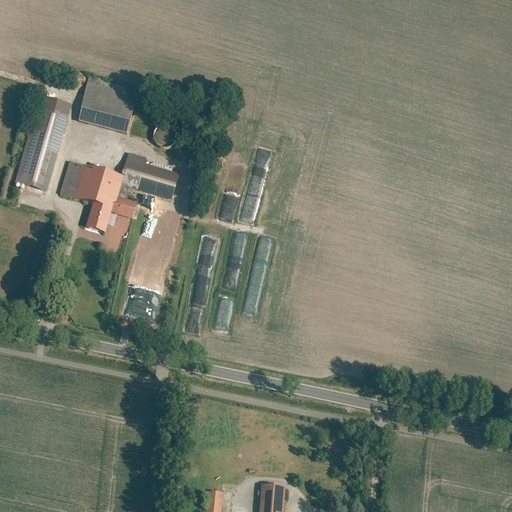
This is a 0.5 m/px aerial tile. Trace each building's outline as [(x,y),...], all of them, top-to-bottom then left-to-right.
[(76,127),(128,139),(140,91),(89,79),(76,127)] [(14,185),(46,194),(71,108),(40,99),(14,185)] [(95,208),(88,232),(106,237),(112,216),(133,222),(137,209),(114,203),(120,184),(177,200),(186,170),(126,154),(119,178),(66,164),(57,198),(95,208)] [(56,228),(53,236),(64,240),(66,232),(56,228)] [(260,307),(270,248),(251,245),(243,289),(246,290),(241,319),(249,320),(251,305),(260,307)] [(141,282),(134,313),(154,318),(158,299),(151,297),(156,274),(147,272),(144,283),(141,282)] [(288,511),(279,511),(282,478),(247,476),(244,511),(288,511)] [(210,511),(213,489),(197,488),(195,511),(210,511)]
